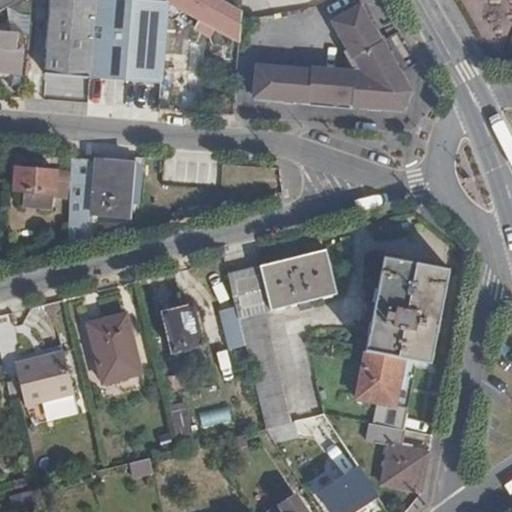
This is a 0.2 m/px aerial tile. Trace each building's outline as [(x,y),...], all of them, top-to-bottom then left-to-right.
[(0,0),(0,9),(3,8),(7,5),(16,0),(0,0)] [(30,18),(31,0),(16,0),(7,5),(6,32),(9,32),(28,33),(30,18)] [(51,0),(47,71),(91,74),(97,0),(51,0)] [(167,0),(97,0),(91,74),(160,80),(167,0)] [(201,11),(182,0),(172,0),(198,15),(201,11)] [(239,32),(241,7),(229,0),(182,0),(201,11),(198,15),(194,23),(210,32),(215,24),(217,20),(239,32)] [(367,3),(340,19),(361,59),(348,65),(315,63),(315,66),(257,61),(255,93),(310,97),(311,95),(352,98),(353,101),(403,105),(417,86),(410,73),(390,37),(386,38),(367,3)] [(239,32),(217,20),(215,24),(239,37),(239,32)] [(6,32),(0,31),(0,69),(19,71),(21,54),(21,51),(18,50),(18,49),(9,49),(9,32),(6,32)] [(26,54),(28,33),(9,32),(9,49),(18,49),(18,50),(21,51),(21,54),(26,54)] [(45,76),(44,104),(87,105),(88,78),(45,76)] [(7,142),(6,151),(14,151),(14,143),(7,142)] [(72,193),(69,243),(93,237),(94,211),(130,213),(134,161),(74,155),(73,169),(72,193)] [(56,192),(72,193),(73,169),(43,167),(34,167),(19,166),(18,187),(26,187),(26,203),(54,205),(56,192)] [(259,264),(270,308),(334,292),(325,248),(259,264)] [(381,252),(363,347),(403,355),(430,361),(449,265),(381,252)] [(264,427),(288,421),(262,310),(270,308),(259,264),(227,272),(233,299),(240,327),(264,427)] [(240,327),(233,299),(218,302),(224,330),(240,327)] [(202,342),(193,304),(163,310),(173,349),(202,342)] [(103,382),(142,372),(127,313),(88,323),(103,382)] [(392,402),(403,355),(363,347),(353,398),(376,402),(372,421),(402,427),(406,404),(392,402)] [(71,392),(60,351),(16,362),(27,403),(71,392)] [(294,407),(319,403),(316,383),(291,386),(294,407)] [(228,405),(198,411),(201,428),(231,422),(228,405)] [(173,412),(175,440),(190,438),(188,411),(173,412)] [(372,421),(371,421),(366,438),(388,444),(380,482),(419,490),(427,452),(403,446),(406,428),(402,427),(372,421)] [(151,465),(149,456),(128,461),(131,470),(151,465)] [(349,511),(376,495),(359,468),(319,494),(331,511),(349,511)] [(306,511),(295,494),(266,511),(306,511)]
